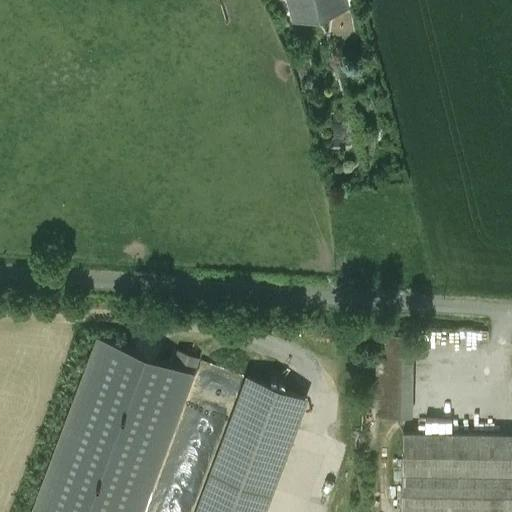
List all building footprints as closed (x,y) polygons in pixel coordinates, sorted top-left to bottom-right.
[(346,0),(288,0),(294,21),(348,7),(346,0)] [(173,366),(98,337),(32,511),(139,511),(178,409),(178,404),(179,408),(197,358),(179,351),(173,366)] [(411,337),(377,337),(375,420),(410,420),(411,337)] [(249,377),(198,511),(262,511),(305,398),(249,377)] [(511,511),(511,433),(403,432),(401,511),(511,511)]
